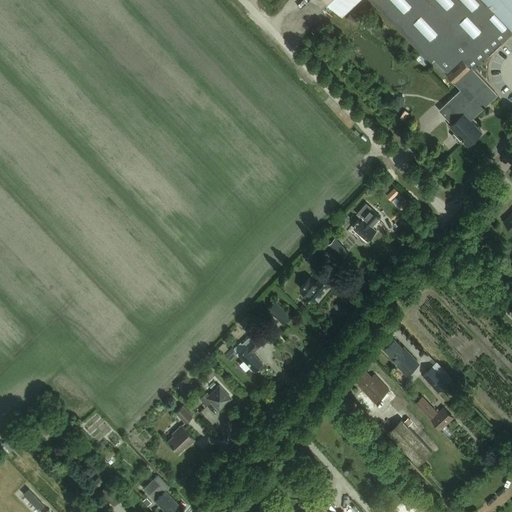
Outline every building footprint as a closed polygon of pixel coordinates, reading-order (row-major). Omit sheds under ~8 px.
[(327,0),(342,15),(357,0),(327,0)] [(511,0),(370,0),(430,63),(431,63),(444,77),(447,74),(460,88),(449,98),(463,113),(451,125),(456,131),(452,135),(458,142),(462,138),(466,141),(464,143),(468,147),(475,140),(474,139),(482,132),(470,120),(497,94),(487,84),(471,67),(511,29),(511,30),(511,0)] [(372,226),(381,216),(372,209),(363,218),(354,228),(361,234),(360,236),(360,238),(363,241),(365,241),(367,239),(367,240),(376,230),(372,226)] [(511,229),(511,212),(503,221),(511,229)] [(349,256),(353,247),(336,239),(332,247),(349,256)] [(323,251),(315,243),(308,252),(316,259),(323,251)] [(326,280),(331,274),(322,266),(317,272),(321,276),(316,282),(310,277),(300,288),(306,294),(314,301),(330,283),(326,280)] [(290,316),(276,301),(269,308),(283,323),(290,316)] [(242,328),(250,319),(245,315),(237,323),(242,328)] [(252,352),(261,343),(255,337),(237,353),(254,370),(262,363),(252,352)] [(404,372),(417,361),(404,347),(402,348),(394,339),(385,348),(393,357),(392,358),(404,372)] [(224,355),(230,361),(238,354),(231,348),(224,355)] [(438,391),(449,381),(433,365),(423,374),(438,391)] [(375,402),(389,389),(374,374),(372,376),(364,368),(355,377),(362,385),(361,387),(375,402)] [(392,391),(407,408),(416,401),(401,384),(392,391)] [(206,392),(199,398),(206,406),(210,402),(218,410),(231,398),(219,386),(209,395),(206,392)] [(423,396),(417,401),(431,416),(436,411),(423,396)] [(185,422),(192,415),(182,405),(175,412),(185,422)] [(445,407),(433,418),(441,426),(453,415),(445,407)] [(402,419),(388,432),(418,464),(437,447),(416,424),(415,425),(413,422),(408,426),(402,419)] [(194,439),(181,425),(172,434),(173,435),(167,440),(178,452),(184,446),(185,448),(194,439)] [(166,511),(169,511),(178,504),(164,490),(169,485),(158,474),(146,486),(148,488),(145,490),(166,511)] [(113,506),(120,499),(106,485),(99,492),(113,506)] [(44,505),(28,489),(23,494),(38,510),(44,505)] [(342,511),(340,511),(328,511),(318,501),(306,511),(342,511)]
